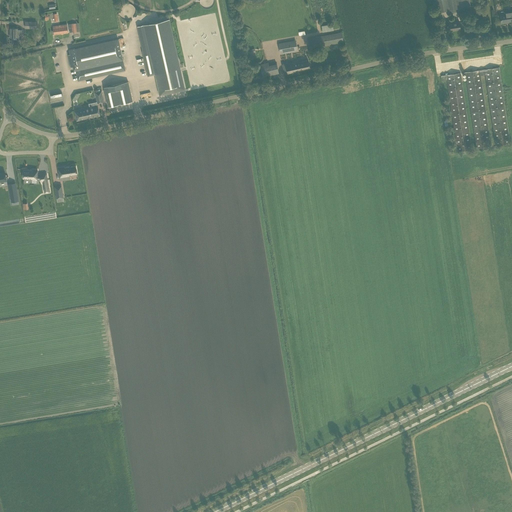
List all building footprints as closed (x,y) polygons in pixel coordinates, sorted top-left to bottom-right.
[(433,0),(436,12),(456,8),(458,16),(465,14),(463,6),(470,5),(468,0),(433,0)] [(511,9),(504,11),(504,13),(500,14),(500,19),(500,20),(501,20),(501,23),(506,22),(506,21),(511,20),(511,9)] [(185,90),(169,19),(137,26),(142,51),(147,76),(154,75),(159,96),(185,90)] [(460,29),(459,24),(459,20),(452,21),(453,23),(449,23),(450,30),(460,29)] [(68,32),(67,27),(68,27),(67,24),(53,26),(53,28),(54,34),(68,32)] [(22,30),(17,30),(17,29),(10,28),(10,37),(12,37),(12,42),(18,42),(17,41),(17,39),(22,39),(22,30)] [(342,32),(337,33),(315,37),(316,47),(343,42),(342,32)] [(76,71),(77,76),(78,81),(125,70),(124,65),(118,38),(69,50),(70,54),(68,55),(71,67),(73,67),(74,71),(76,71)] [(279,54),(290,52),(288,41),(278,43),(279,54)] [(299,60),(282,64),(284,74),(310,68),(309,64),(308,60),(300,62),(299,60)] [(278,73),(277,68),(276,64),(269,66),(268,63),(260,65),(263,76),(278,73)] [(466,72),(466,77),(477,148),(490,147),(480,75),(485,74),(496,146),(510,144),(499,67),(496,68),(496,66),(494,66),(494,68),(479,70),(479,69),(477,70),(478,70),(470,71),(470,70),(468,70),(468,72),(466,72)] [(441,76),(442,80),(447,80),(457,151),(471,149),(460,73),(458,73),(457,72),(455,72),(456,74),(441,76)] [(128,82),(116,84),(104,87),(108,107),(132,101),(128,82)] [(149,85),(139,88),(141,99),(152,96),(149,85)] [(104,101),(101,91),(95,93),(97,103),(104,101)] [(74,110),(77,120),(100,115),(98,106),(82,109),(82,108),(74,110)] [(64,167),(58,168),(59,177),(60,177),(60,181),(66,180),(65,176),(77,174),(76,166),(64,168),(64,167)] [(23,175),(23,179),(24,179),(40,179),(41,181),(43,181),(44,189),(49,188),(47,174),(40,175),(37,175),(37,170),(32,169),(32,170),(23,170),(23,175)] [(16,189),(9,190),(11,202),(18,200),(16,189)]
